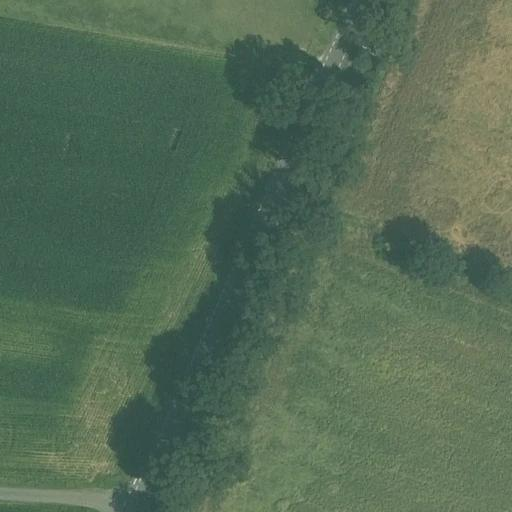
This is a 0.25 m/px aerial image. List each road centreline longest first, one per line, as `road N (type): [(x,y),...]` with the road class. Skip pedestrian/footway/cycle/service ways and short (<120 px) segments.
road 1 (secondary): [(137,503),(363,0)]
road 2 (residential): [(0,489),(137,503)]
